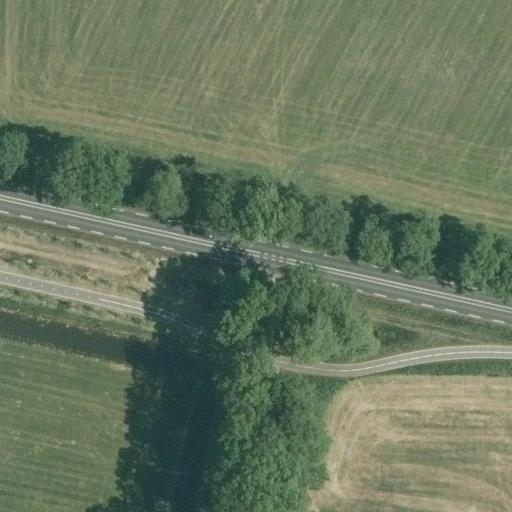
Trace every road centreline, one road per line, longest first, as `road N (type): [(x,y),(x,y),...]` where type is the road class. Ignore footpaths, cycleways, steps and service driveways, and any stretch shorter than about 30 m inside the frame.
road 1 (primary): [(511,312),(0,197)]
road 2 (track): [(276,259),(272,360),(238,511)]
